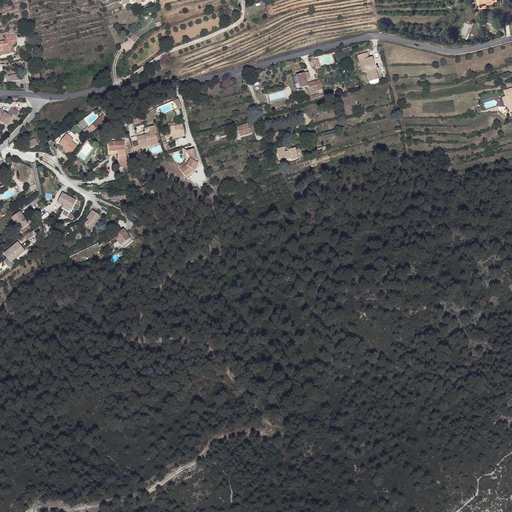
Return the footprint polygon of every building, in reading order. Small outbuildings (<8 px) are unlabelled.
[(149,0),(134,0),(137,4),(135,6),(137,9),(150,1),(149,0)] [(479,6),(480,8),(487,7),(486,4),(486,2),(493,1),(497,0),(474,0),(476,6),(479,6)] [(16,40),(15,34),(6,36),(6,38),(4,38),(5,41),(2,42),(3,45),(0,45),(0,55),(9,54),(9,53),(8,45),(12,45),(13,45),(12,41),(14,40),(16,40)] [(139,38),(134,34),(130,39),(135,43),(139,38)] [(367,53),(357,56),(359,61),(363,60),(366,71),(369,81),(378,79),(372,57),(368,58),(367,53)] [(306,80),(304,73),(295,76),(299,89),(306,87),(308,93),(318,90),(315,81),(307,84),(306,80)] [(285,89),(287,98),(294,96),(291,88),(285,89)] [(511,91),(511,92),(511,93),(510,94),(509,92),(500,94),(502,100),(499,101),(501,108),(504,108),(506,115),(511,113),(511,102),(511,99),(511,98),(511,91)] [(19,112),(11,108),(8,113),(8,115),(4,113),(5,112),(0,109),(0,110),(0,121),(7,126),(12,118),(13,115),(17,117),(19,112)] [(92,125),(96,129),(106,119),(102,115),(92,125)] [(247,124),(237,127),(240,136),(250,133),(247,124)] [(89,136),(96,129),(92,125),(89,129),(87,127),(84,131),(89,136)] [(174,126),(169,128),(169,129),(170,132),(171,138),(171,139),(185,136),(182,125),(174,126)] [(136,136),(131,138),(133,148),(139,146),(139,147),(148,145),(148,146),(158,144),(153,126),(148,128),(150,134),(151,136),(146,137),(145,135),(136,137),(136,136)] [(260,131),(254,133),(257,141),(263,139),(260,131)] [(66,134),(59,144),(64,147),(65,149),(65,150),(64,150),(70,155),(77,146),(71,141),(73,139),(66,134)] [(28,142),(31,148),(38,145),(35,139),(28,142)] [(124,141),(119,142),(119,139),(107,140),(108,152),(109,152),(114,151),(114,154),(119,154),(120,168),(126,167),(124,141)] [(278,154),(280,160),(285,158),(286,160),(291,158),(291,160),(298,158),(295,148),(289,149),(289,151),(286,152),(278,154)] [(186,166),(180,170),(185,176),(193,170),(198,164),(196,162),(197,160),(193,149),(187,151),(190,159),(186,166)] [(79,164),(75,162),(71,168),(75,170),(75,169),(78,171),(81,167),(78,165),(79,164)] [(128,174),(126,175),(131,181),(132,181),(139,177),(137,173),(144,170),(142,168),(128,174)] [(154,194),(150,186),(148,187),(147,186),(138,190),(139,191),(142,199),(143,199),(154,194)] [(57,202),(71,209),(76,200),(62,193),(57,202)] [(92,228),(100,217),(92,211),(87,218),(89,219),(85,224),(92,228)] [(11,218),(21,231),(29,225),(20,212),(11,218)] [(30,227),(29,225),(21,231),(22,233),(30,227)] [(132,241),(123,230),(120,233),(115,237),(124,248),(132,241)] [(3,254),(10,262),(25,251),(18,242),(3,254)]
